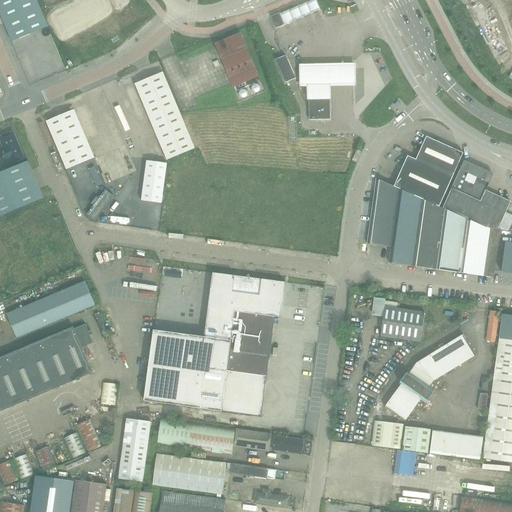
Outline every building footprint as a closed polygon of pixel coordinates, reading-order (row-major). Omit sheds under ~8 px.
[(36,0),(0,0),(0,13),(12,42),(48,27),(36,0)] [(313,0),(311,0),(297,5),(302,17),(318,11),(313,0)] [(284,25),(279,13),(271,17),(276,29),(284,25)] [(110,38),(114,36),(109,24),(104,26),(110,38)] [(215,46),(232,86),(258,75),(241,35),(215,46)] [(68,47),(56,51),(60,62),(71,58),(68,47)] [(286,55),(284,56),(282,57),(275,60),(285,83),(291,80),(296,78),(286,55)] [(357,65),(301,66),(301,88),(309,88),(309,102),(333,101),(332,88),(358,88),(357,65)] [(135,84),(167,161),(195,149),(163,73),(135,84)] [(133,85),(117,92),(129,119),(145,113),(133,85)] [(309,99),(309,100),(309,120),(330,120),(330,98),(309,99)] [(46,122),(66,170),(94,158),(74,110),(46,122)] [(37,134),(44,149),(54,145),(47,130),(37,134)] [(463,153),(426,137),(416,159),(453,177),(463,153)] [(352,160),(356,163),(361,152),(358,150),(357,150),(352,160)] [(416,159),(407,156),(394,187),(439,207),(453,177),(416,159)] [(147,161),(141,201),(161,203),(167,164),(147,161)] [(22,164),(0,173),(0,216),(43,199),(28,162),(22,164)] [(463,162),(451,189),(443,209),(484,228),(501,231),(503,222),(511,202),(487,191),(494,175),(463,162)] [(394,187),(376,179),(367,244),(391,247),(389,263),(494,278),(501,231),(484,228),(443,209),(439,207),(394,187)] [(245,222),(245,235),(256,235),(256,227),(251,227),(251,222),(245,222)] [(275,236),(276,226),(261,225),(260,235),(275,236)] [(54,236),(37,243),(40,251),(58,244),(54,236)] [(511,243),(506,242),(502,272),(511,273),(511,243)] [(66,258),(59,268),(63,271),(71,261),(66,258)] [(286,282),(214,273),(205,337),(155,330),(145,401),(261,417),(267,377),(269,357),(271,347),(275,317),(274,317),(275,305),(283,306),(286,282)] [(7,314),(17,338),(95,305),(85,282),(7,314)] [(380,337),(420,342),(425,313),(384,307),(380,337)] [(499,313),(490,312),(486,340),(495,341),(498,323),(499,313)] [(82,348),(93,343),(85,324),(74,329),(73,327),(0,357),(0,412),(93,373),(82,348)] [(302,344),(303,334),(283,333),(282,343),(302,344)] [(462,335),(418,362),(417,361),(409,372),(408,371),(398,384),(400,385),(384,407),(404,421),(420,400),(425,403),(434,390),(429,387),(433,381),(475,355),(462,335)] [(498,348),(482,459),(511,463),(511,340),(499,338),(498,348)] [(320,368),(328,368),(329,352),(320,351),(320,368)] [(111,378),(109,399),(124,400),(125,378),(111,378)] [(90,437),(99,434),(98,432),(103,429),(98,415),(84,420),(90,437)] [(118,479),(143,482),(151,423),(126,419),(118,479)] [(158,445),(232,455),(235,429),(162,419),(158,445)] [(375,420),(369,420),(366,445),(479,459),(482,434),(478,434),(476,434),(476,433),(466,432),(466,433),(456,432),(457,431),(455,431),(453,431),(453,430),(446,429),(446,430),(436,429),(436,428),(426,427),(426,428),(416,426),(414,425),(414,426),(412,425),(388,422),(386,422),(385,422),(375,421),(375,420)] [(273,433),(237,428),(234,446),(270,452),(273,433)] [(81,453),(91,448),(82,429),(72,434),(81,453)] [(275,436),(273,450),(301,454),(303,440),(275,436)] [(49,463),(62,458),(57,442),(44,446),(49,463)] [(29,473),(40,470),(34,450),(23,454),(29,473)] [(406,451),(404,459),(416,461),(418,453),(406,451)] [(18,456),(5,460),(12,479),(24,475),(18,456)] [(153,485),(222,495),(225,468),(157,458),(153,485)] [(456,511),(511,511),(511,467),(464,462),(456,511)] [(275,470),(231,463),(230,473),(274,479),(275,470)] [(36,476),(30,511),(69,511),(74,481),(36,476)] [(72,511),(103,511),(107,485),(77,481),(72,511)] [(402,483),(400,494),(441,501),(443,490),(402,483)] [(113,511),(150,511),(153,493),(117,488),(113,511)] [(256,492),(254,504),(288,508),(290,496),(271,494),(272,490),(263,489),(263,493),(256,492)] [(159,511),(224,511),(226,500),(162,492),(159,511)] [(0,511),(22,511),(24,506),(0,501),(0,511)]
